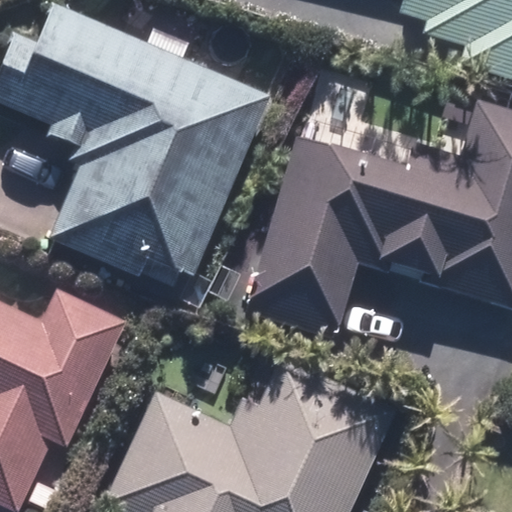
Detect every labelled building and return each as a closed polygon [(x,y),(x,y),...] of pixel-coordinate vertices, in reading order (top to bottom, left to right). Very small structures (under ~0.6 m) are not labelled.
[(511,0),(394,0),(390,20),(419,28),(415,43),(455,53),(449,79),(511,94),(511,0)] [(264,99),(45,6),(30,41),(2,29),(0,33),(0,108),(84,144),(45,234),(182,293),(264,99)] [(298,94),(238,312),(317,334),(335,266),(510,315),(511,308),(511,120),(468,108),(453,164),(361,139),(368,114),(298,94)] [(31,325),(0,310),(0,509),(6,511),(39,444),(58,453),(121,322),(49,287),(31,325)] [(343,511),(380,419),(251,369),(228,427),(138,392),(94,503),(116,511),(343,511)]
